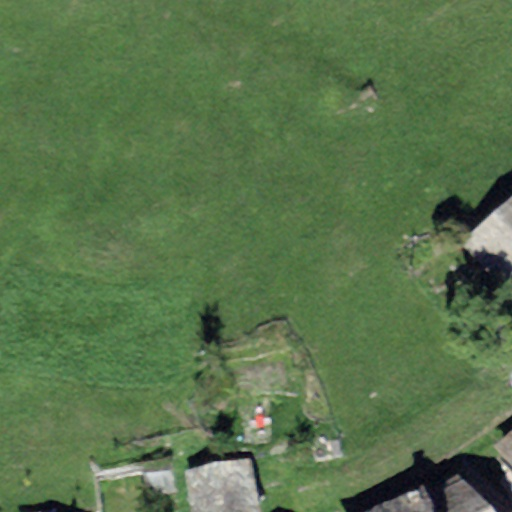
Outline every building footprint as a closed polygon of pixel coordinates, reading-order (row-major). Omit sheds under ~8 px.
[(511,294),(511,195),(462,244),(511,294)] [(511,464),(511,431),(493,446),(511,464)] [(182,472),(189,511),(262,511),(252,459),(182,472)] [(426,489),(435,511),(496,511),(492,504),(458,475),(426,489)] [(368,511),(435,511),(426,489),(368,511)]
